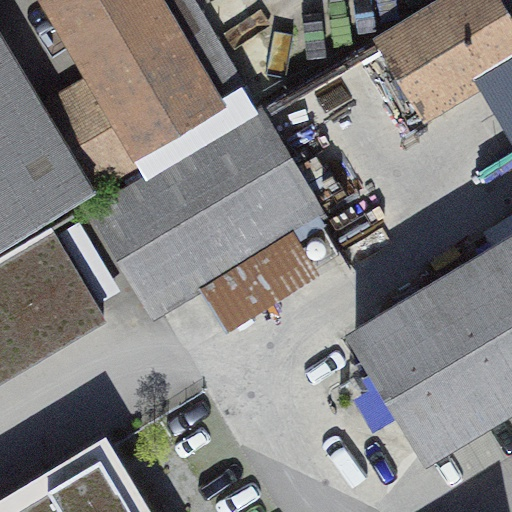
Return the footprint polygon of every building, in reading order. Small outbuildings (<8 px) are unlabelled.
[(44,0),(86,70),(45,95),(99,185),(148,157),(142,148),(228,96),(170,0),(44,0)] [(511,24),(497,0),(441,0),(379,37),(421,106),(473,75),(511,51),(511,24)] [(511,0),(497,0),(511,24),(511,0)] [(0,246),(87,196),(99,185),(45,95),(0,20),(0,246)] [(87,196),(0,246),(0,305),(107,242),(151,318),(172,306),(195,344),(325,268),(311,243),(339,226),(314,184),(265,100),(255,106),(90,202),(87,196)] [(511,239),(355,333),(424,449),(511,396),(511,239)] [(135,511),(100,452),(47,484),(49,486),(5,511),(135,511)]
